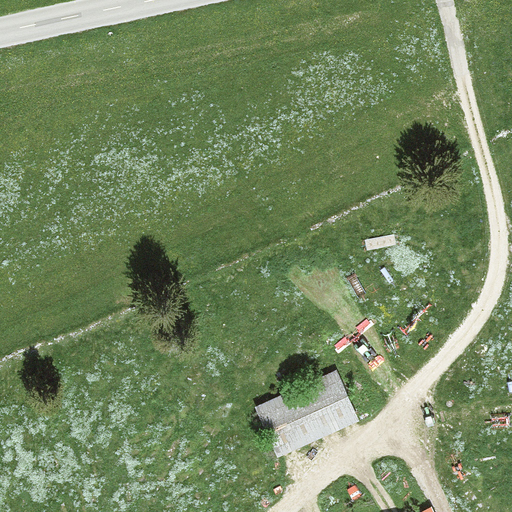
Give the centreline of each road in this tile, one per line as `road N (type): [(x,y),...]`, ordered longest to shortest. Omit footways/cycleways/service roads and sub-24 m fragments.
road 1 (track): [(443,0),(499,228),(492,286),(466,337),(287,511)]
road 2 (secondary): [(170,0),(0,36)]
